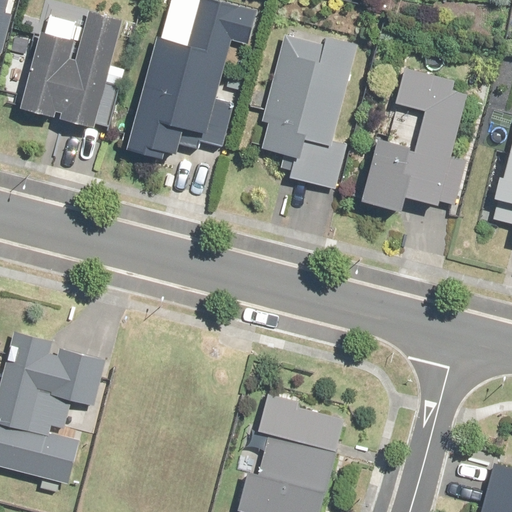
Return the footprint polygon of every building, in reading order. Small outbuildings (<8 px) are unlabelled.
[(0,0),(0,51),(12,0),(0,0)] [(213,146),(244,22),(256,25),(259,13),(209,0),(174,0),(164,40),(158,38),(129,149),(177,162),(183,138),(213,146)] [(126,25),(90,15),(81,45),(42,34),(22,108),(105,130),(110,110),(103,108),(126,25)] [(327,44),(267,28),(261,55),(279,59),(258,146),(297,157),(292,178),(336,189),(347,146),(334,142),(359,48),(328,39),(327,44)] [(472,88),(407,71),(389,141),(382,140),(365,202),(404,212),(408,197),(455,210),(467,163),(452,159),(472,88)] [(511,156),(500,199),(511,202),(511,156)] [(109,364),(17,336),(0,392),(0,465),(69,486),(83,440),(52,430),(62,397),(96,407),(109,364)] [(323,511),(352,420),(272,395),(260,434),(270,438),(259,475),(251,472),(238,511),(323,511)] [(511,511),(511,468),(498,464),(483,511),(511,511)]
